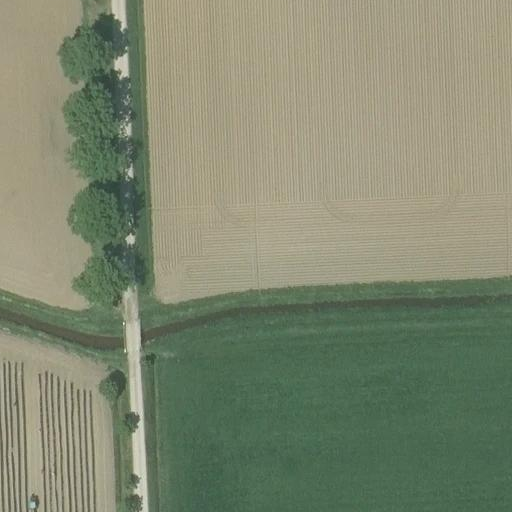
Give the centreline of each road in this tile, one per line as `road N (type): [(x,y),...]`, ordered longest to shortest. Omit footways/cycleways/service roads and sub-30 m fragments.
road 1 (track): [(118,0),(134,358)]
road 2 (track): [(134,358),(139,511)]
